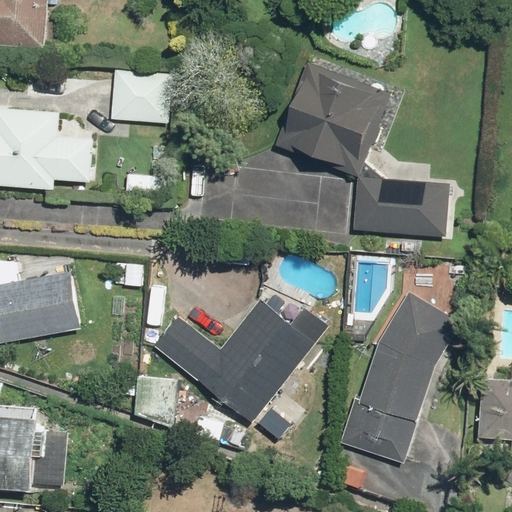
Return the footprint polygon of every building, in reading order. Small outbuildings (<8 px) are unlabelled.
[(0,0),(0,52),(47,55),(49,0),(0,0)] [(457,174),(372,173),(400,79),(311,52),(281,155),(355,176),(354,235),(456,237),(457,174)] [(180,72),(115,69),(113,118),(178,121),(180,72)] [(0,187),(86,196),(90,143),(62,141),(64,118),(0,111),(0,187)] [(40,264),(0,260),(0,343),(81,328),(71,272),(41,277),(40,264)] [(462,318),(400,294),(342,447),(403,471),(462,318)] [(156,349),(253,429),(324,348),(265,298),(220,351),(182,319),(156,349)] [(182,378),(140,375),(136,418),(179,421),(182,378)] [(482,444),(511,444),(511,449),(511,473),(511,472),(511,384),(483,384),(482,444)] [(40,424),(0,421),(0,502),(34,505),(40,424)]
